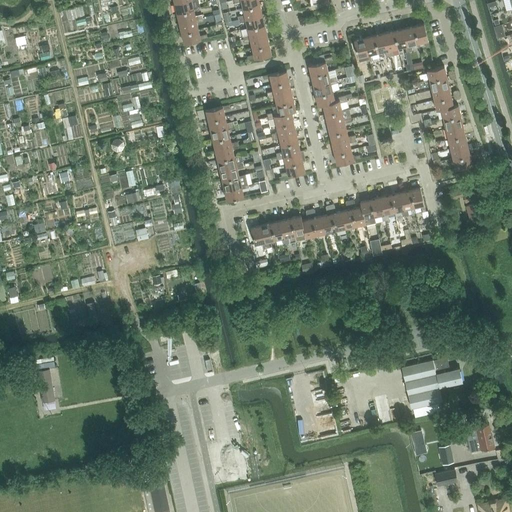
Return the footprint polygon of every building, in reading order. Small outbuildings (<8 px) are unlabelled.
[(177,13),(194,9),(192,2),(199,1),(198,0),(186,0),(175,3),(177,13)] [(239,19),(262,14),(260,4),(243,8),(245,14),(238,16),(239,19)] [(194,9),(177,13),(179,23),(203,17),(202,14),(195,16),(194,9)] [(77,15),(80,21),(89,18),(87,12),(77,15)] [(248,28),(264,24),(262,14),(239,19),(239,22),(246,21),(248,28)] [(182,33),(199,29),(197,22),(204,20),(203,17),(179,23),(182,33)] [(424,23),(414,26),(418,42),(425,41),(426,47),(430,47),(424,23)] [(264,24),(248,28),(249,34),(243,36),(243,39),(267,34),(264,24)] [(418,42),(414,26),(404,28),(409,51),(413,51),(411,44),(418,42)] [(409,51),(404,28),(394,30),(398,47),(405,45),(406,52),(409,51)] [(200,35),(199,29),(182,33),(184,43),(208,37),(207,34),(200,35)] [(398,47),(394,30),(384,33),(390,56),(393,55),(391,49),(398,47)] [(390,56),(384,33),(374,35),(378,52),(385,50),(386,57),(390,56)] [(252,48),(269,44),(267,34),(243,39),(244,42),(251,41),(252,48)] [(378,52),(374,35),(364,37),(370,61),(373,60),(371,53),(378,52)] [(354,40),(358,56),(359,61),(366,60),(367,61),(370,61),(364,37),(354,40)] [(18,40),(22,57),(31,55),(27,38),(18,40)] [(43,54),(52,54),(52,39),(43,39),(43,54)] [(272,54),(269,44),(252,48),(254,54),(247,56),(248,59),(272,54)] [(311,75),(328,71),(326,61),(332,60),(332,56),(324,58),(325,61),(314,63),(309,65),(311,75)] [(44,72),(61,67),(59,58),(42,63),(44,72)] [(422,61),(413,63),(415,69),(424,67),(422,61)] [(120,77),(131,76),(130,64),(119,65),(120,72),(113,72),(115,88),(121,87),(120,77)] [(430,80),(447,76),(444,65),(427,69),(430,80)] [(80,72),(81,79),(98,77),(97,66),(89,67),(89,71),(80,72)] [(352,66),(346,67),(348,76),(354,75),(352,66)] [(101,77),(110,74),(108,67),(99,70),(101,77)] [(270,77),(272,84),(289,80),(286,70),(263,75),(264,79),(270,77)] [(328,71),(311,75),(314,85),(337,79),(336,76),(330,78),(328,71)] [(13,72),(2,74),(4,84),(15,82),(13,72)] [(447,76),(430,80),(432,90),(449,86),(447,76)] [(125,89),(134,86),(133,79),(123,81),(125,89)] [(316,95),(333,91),(331,84),(338,82),(337,79),(314,85),(316,95)] [(289,80),(272,84),(274,91),(267,92),(268,96),(291,90),(289,80)] [(434,99),(451,96),(449,86),(432,90),(434,99)] [(377,90),(379,105),(389,104),(387,89),(377,90)] [(291,90),(268,96),(268,99),(275,97),(277,104),(294,100),(291,90)] [(346,95),(334,97),(333,91),(316,95),(318,105),(323,104),(335,101),(335,100),(339,99),(339,100),(346,98),(346,95)] [(454,105),(453,105),(451,96),(434,99),(437,110),(441,109),(441,108),(454,105)] [(134,97),(121,100),(123,106),(135,103),(134,97)] [(325,114),(342,110),(340,103),(347,101),(346,98),(339,100),(339,99),(335,100),(335,101),(323,104),(325,114)] [(277,104),(279,114),(291,111),(296,110),(294,100),(277,104)] [(133,119),(133,122),(144,120),(141,103),(123,106),(126,120),(133,119)] [(206,110),(208,120),(225,116),(224,109),(230,108),(229,104),(206,110)] [(444,118),(461,114),(458,104),(453,105),(454,105),(441,108),(441,109),(444,118)] [(328,124),(351,118),(350,115),(344,116),(342,110),(325,114),(328,124)] [(270,126),(277,125),(293,121),(291,111),(279,114),(274,115),(275,115),(268,117),(270,126)] [(446,128),(463,124),(461,114),(444,118),(446,128)] [(225,116),(208,120),(211,130),(234,124),(233,121),(227,123),(225,116)] [(330,133),(347,129),(345,123),(352,121),(351,118),(328,124),(330,133)] [(272,136),(296,131),(293,121),(277,125),(278,132),(272,133),(272,136)] [(234,124),(211,130),(213,140),(230,136),(228,129),(235,128),(234,124)] [(448,138),(465,134),(463,124),(446,128),(448,138)] [(347,129),(330,133),(332,143),(356,138),(355,135),(348,136),(347,129)] [(14,145),(10,131),(6,132),(10,146),(14,145)] [(281,145),(298,141),(296,131),(272,136),(273,140),(280,138),(281,145)] [(373,134),(367,135),(369,145),(375,143),(373,134)] [(451,148),(468,144),(465,134),(448,138),(451,148)] [(215,150),(239,144),(238,141),(231,143),(230,136),(213,140),(215,150)] [(335,153),(351,149),(350,143),(356,141),(356,138),(332,143),(335,153)] [(277,156),(300,151),(298,141),(281,145),(283,152),(276,153),(277,156)] [(218,160),(234,156),(233,149),(240,147),(239,144),(215,150),(218,160)] [(453,158),(470,154),(468,144),(451,148),(453,158)] [(353,156),(351,149),(335,153),(337,163),(360,158),(360,154),(353,156)] [(303,150),(300,151),(277,156),(278,159),(284,158),(286,165),(303,161),(306,160),(303,150)] [(453,158),(455,168),(472,164),(470,154),(453,158)] [(52,165),(59,163),(57,155),(51,157),(52,165)] [(234,156),(218,160),(220,170),(243,164),(243,161),(236,162),(234,156)] [(305,171),(303,161),(286,165),(288,171),(281,173),(282,176),(305,171)] [(243,164),(220,170),(222,179),(239,176),(238,169),(244,167),(243,164)] [(225,189),(241,186),(248,184),(246,174),(239,176),(222,179),(225,189)] [(259,181),(261,192),(268,190),(265,180),(259,181)] [(145,194),(159,192),(157,181),(144,183),(145,194)] [(225,189),(227,200),(244,196),(242,189),(249,187),(248,184),(241,186),(225,189)] [(116,190),(119,200),(141,195),(139,185),(116,190)] [(410,190),(414,206),(421,205),(422,211),(426,211),(420,187),(410,190)] [(8,189),(10,200),(17,199),(15,188),(8,189)] [(450,192),(451,198),(463,195),(461,189),(450,192)] [(400,192),(406,215),(409,215),(407,208),(414,206),(410,190),(400,192)] [(476,191),(464,195),(466,202),(478,199),(476,191)] [(406,215),(400,192),(390,194),(394,211),(401,209),(402,216),(406,215)] [(394,211),(390,194),(380,197),(386,220),(389,219),(387,213),(394,211)] [(177,207),(184,205),(181,195),(174,198),(177,207)] [(386,220),(380,197),(370,199),(374,216),(381,214),(383,221),(386,220)] [(366,225),(376,222),(374,216),(370,199),(360,201),(361,206),(362,206),(365,223),(366,223),(366,225)] [(468,226),(472,225),(484,222),(479,202),(467,205),(471,220),(466,221),(468,226)] [(365,223),(362,206),(361,206),(352,208),(356,225),(365,223)] [(342,211),(346,227),(356,225),(352,208),(342,211)] [(346,227),(342,211),(332,213),(336,230),(346,227)] [(336,230),(332,213),(322,215),(326,232),(336,230)] [(291,218),(296,241),(306,239),(306,237),(302,220),(301,215),(291,218)] [(326,232),(322,215),(312,218),(316,234),(326,232)] [(41,218),(31,219),(32,226),(42,225),(41,218)] [(281,220),(287,243),(296,241),(291,218),(281,220)] [(302,220),(306,237),(316,234),(312,218),(302,220)] [(137,224),(141,235),(151,231),(147,220),(137,224)] [(287,243),(281,220),(271,222),(275,239),(282,237),(283,244),(287,243)] [(275,239),(271,222),(261,225),(267,248),(270,247),(268,241),(275,239)] [(261,225),(251,227),(255,244),(262,242),(263,249),(267,248),(261,225)] [(412,229),(401,233),(404,240),(414,236),(412,229)] [(382,253),(380,244),(371,246),(373,255),(382,253)] [(176,245),(167,246),(168,259),(177,258),(176,245)] [(180,256),(188,254),(186,246),(178,248),(180,256)] [(267,259),(255,262),(257,267),(268,264),(267,259)] [(312,261),(302,264),(303,271),(313,269),(312,261)] [(82,271),(84,280),(97,277),(95,269),(82,271)] [(170,289),(186,288),(185,272),(169,273),(170,289)] [(18,280),(10,281),(11,296),(20,296),(18,280)] [(463,381),(459,367),(450,370),(449,367),(447,356),(433,360),(433,359),(402,367),(411,407),(443,400),(439,386),(463,381)] [(54,362),(31,366),(32,371),(55,367),(54,362)] [(50,369),(38,371),(44,402),(55,399),(50,369)] [(195,475),(203,473),(190,412),(182,413),(187,437),(178,439),(179,445),(188,443),(195,475)] [(474,440),(469,441),(471,451),(481,449),(495,446),(491,430),(490,430),(489,423),(474,426),(476,439),(474,440)] [(421,430),(411,432),(416,454),(426,451),(421,430)] [(168,448),(179,511),(188,511),(177,446),(168,448)] [(442,464),(453,462),(451,450),(450,450),(440,453),(442,464)] [(434,454),(424,455),(425,465),(435,464),(434,454)] [(455,469),(435,473),(438,485),(457,481),(455,469)] [(155,511),(169,508),(164,481),(150,484),(155,511)] [(509,511),(506,498),(479,503),(481,511),(480,511),(509,511)]
